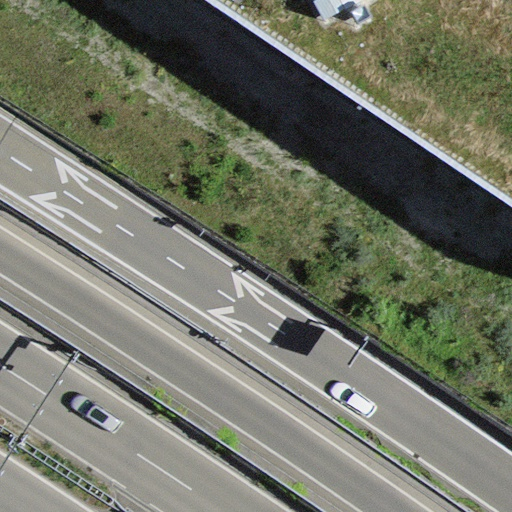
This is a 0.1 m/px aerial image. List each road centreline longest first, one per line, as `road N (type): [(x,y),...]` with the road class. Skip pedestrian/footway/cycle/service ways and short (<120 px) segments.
road 1 (motorway): [(511,491),(0,152)]
road 2 (motorway): [(511,379),(0,41)]
road 3 (motorway): [(402,511),(325,453),(0,248)]
road 4 (motorway): [(228,511),(0,361)]
